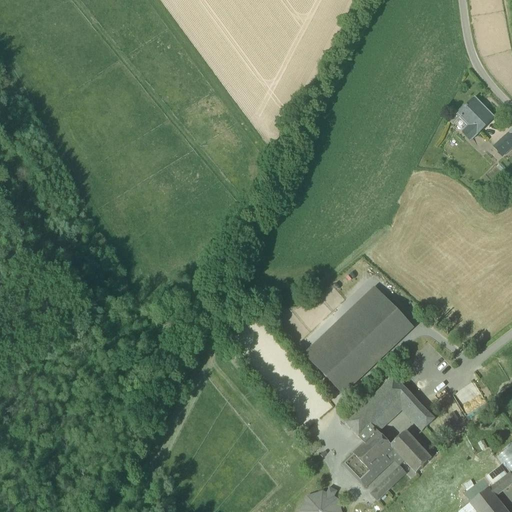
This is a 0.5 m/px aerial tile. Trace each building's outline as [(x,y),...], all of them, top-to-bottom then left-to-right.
[(463,134),(471,142),(494,120),(474,100),(465,109),(458,117),(469,128),(463,134)] [(511,132),(494,148),(501,155),(511,145),(511,132)] [(304,355),(312,364),(382,298),(374,289),(304,355)] [(312,364),(343,396),(413,329),(382,298),(312,364)] [(372,427),(401,400),(408,393),(393,378),(345,425),(359,439),(372,427)] [(401,400),(407,407),(415,400),(408,393),(401,400)] [(377,432),(379,434),(402,413),(421,434),(427,428),(412,412),(407,407),(401,400),(372,427),(377,432)] [(407,407),(412,412),(420,405),(415,400),(407,407)] [(435,421),(420,405),(412,412),(427,428),(435,421)] [(461,425),(454,413),(445,418),(453,430),(461,425)] [(359,439),(364,445),(353,455),(370,473),(381,462),(389,455),(394,450),(391,447),(379,434),(377,432),(372,427),(359,439)] [(405,462),(416,475),(431,461),(406,433),(391,447),(394,450),(405,462)] [(483,442),(478,445),(482,453),(487,449),(483,442)] [(510,474),(511,472),(511,447),(497,458),(509,475),(510,474)] [(394,450),(389,455),(381,462),(370,473),(353,455),(346,462),(362,479),(359,482),(365,489),(376,479),(394,462),(399,468),(405,462),(394,450)] [(343,465),(359,482),(362,479),(346,462),(343,465)] [(470,505),(489,490),(495,486),(507,477),(500,467),(475,487),(467,492),(463,496),(470,505)] [(371,495),(377,501),(406,474),(400,468),(371,495)] [(495,486),(500,494),(511,485),(511,476),(510,474),(509,475),(507,477),(495,486)] [(467,492),(475,487),(470,481),(463,486),(467,492)] [(500,494),(495,486),(489,490),(495,498),(500,494)] [(330,489),(326,496),(331,498),(333,499),(337,493),(330,489)] [(505,511),(495,498),(489,490),(470,505),(475,511),(505,511)] [(340,511),(340,510),(336,503),(333,499),(331,498),(326,496),(323,495),(316,496),(309,499),(303,505),(301,511),(340,511)]
